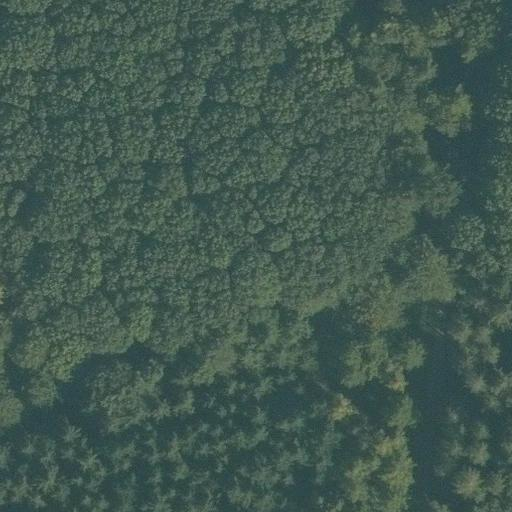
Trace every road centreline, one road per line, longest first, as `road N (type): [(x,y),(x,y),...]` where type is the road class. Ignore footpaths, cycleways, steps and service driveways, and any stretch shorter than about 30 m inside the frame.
road 1 (track): [(463,235),(429,230),(164,322),(0,367)]
road 2 (track): [(463,235),(415,511)]
road 3 (track): [(511,21),(472,161),(463,235)]
